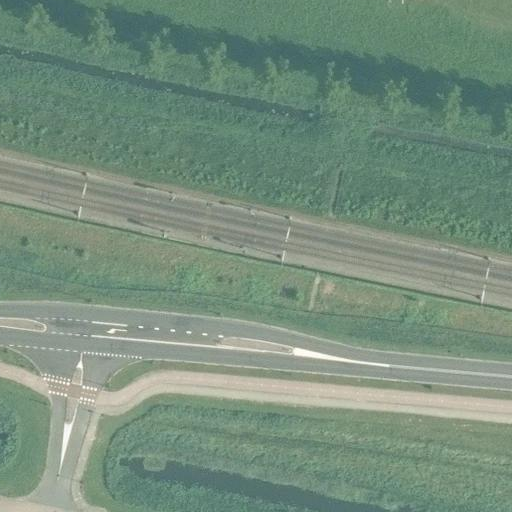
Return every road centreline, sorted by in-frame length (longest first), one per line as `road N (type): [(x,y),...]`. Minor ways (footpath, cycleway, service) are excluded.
road 1 (tertiary): [(329,361),(293,343),(91,314)]
road 2 (tertiary): [(96,347),(283,365),(329,361)]
road 3 (tertiary): [(329,361),(511,379)]
